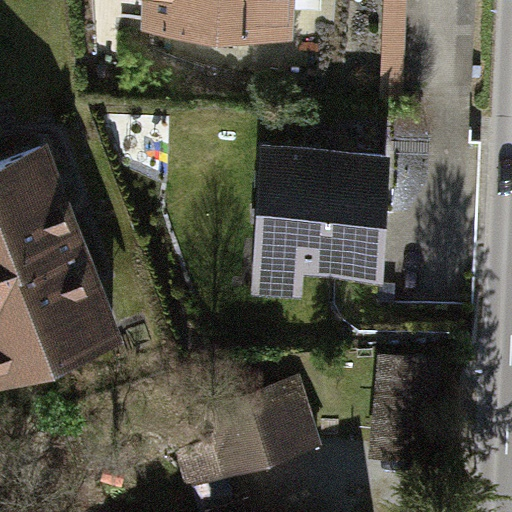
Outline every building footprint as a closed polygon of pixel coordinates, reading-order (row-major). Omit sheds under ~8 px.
[(139,54),(283,59),(285,0),(115,0),(115,14),(140,15),(139,54)] [(384,0),(381,111),(405,112),(408,0),(384,0)] [(389,146),(261,138),(252,292),(299,295),(301,268),(382,273),(389,146)] [(0,396),(109,363),(46,159),(0,173),(0,396)] [(142,330),(115,338),(123,365),(150,357),(142,330)] [(442,366),(375,359),(361,482),(428,489),(442,366)] [(300,383),(175,426),(198,494),(323,451),(300,383)] [(245,511),(243,503),(214,511),(245,511)]
